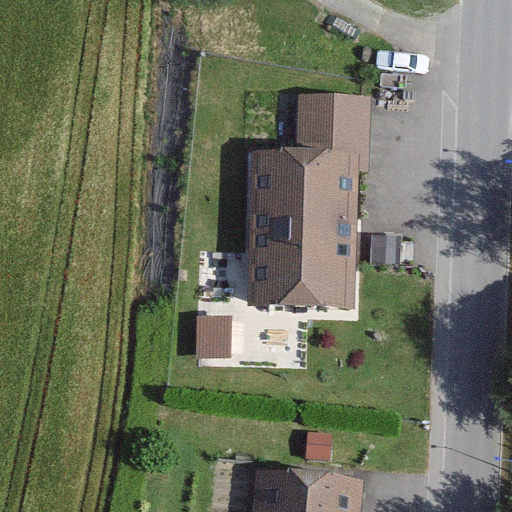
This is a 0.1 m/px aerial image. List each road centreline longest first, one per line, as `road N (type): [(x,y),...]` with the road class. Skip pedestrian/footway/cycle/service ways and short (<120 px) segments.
road 1 (tertiary): [(492,0),(477,511)]
road 2 (track): [(511,78),(490,60),(333,0)]
